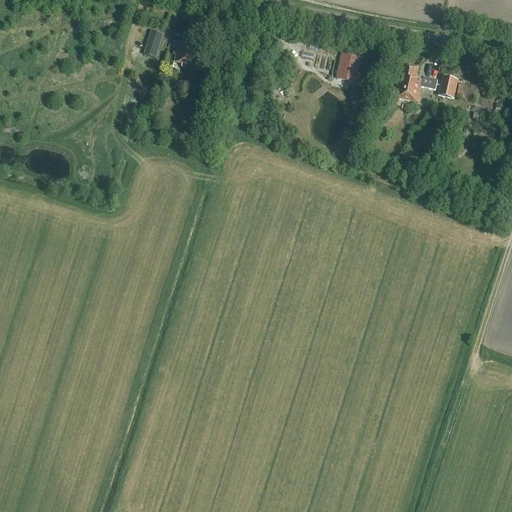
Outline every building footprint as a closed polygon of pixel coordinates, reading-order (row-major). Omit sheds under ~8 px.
[(204,42),(209,27),(190,21),(186,36),(183,35),(173,64),(197,71),(206,43),(204,42)] [(155,60),(162,37),(150,33),(143,56),(155,60)] [(356,85),(361,59),(341,55),(335,80),(356,85)] [(232,73),(235,61),(224,58),(221,70),(232,73)] [(416,81),(418,69),(403,66),(401,77),(399,77),(394,100),(418,105),(423,82),(416,81)] [(453,101),(458,82),(442,79),(438,98),(453,101)] [(471,101),(474,88),(459,85),(456,98),(471,101)]
